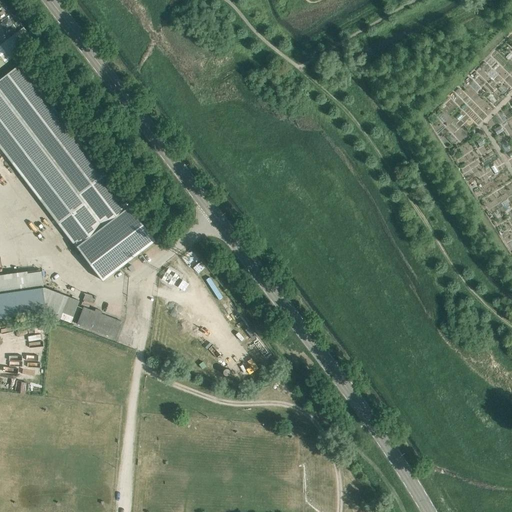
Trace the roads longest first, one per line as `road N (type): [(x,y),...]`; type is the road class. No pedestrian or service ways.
road 1 (secondary): [(429,511),(374,425),(48,0)]
road 2 (unknown): [(213,215),(151,266),(125,511)]
